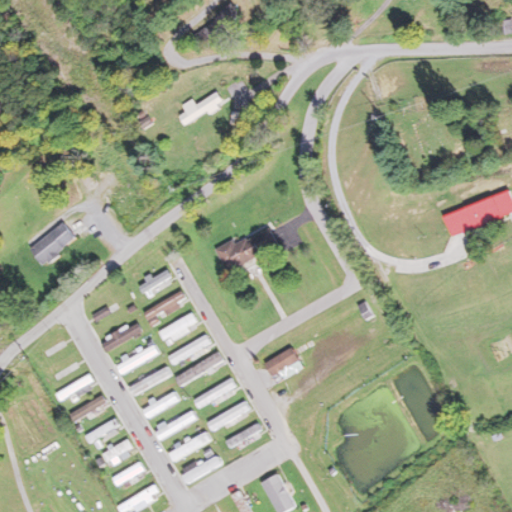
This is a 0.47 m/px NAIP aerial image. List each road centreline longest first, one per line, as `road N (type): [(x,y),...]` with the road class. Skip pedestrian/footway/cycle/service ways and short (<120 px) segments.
road 1 (residential): [(0,365),(125,254),(226,182),(311,70),(355,53)]
road 2 (residential): [(355,53),(325,94),(305,150),(311,200),(354,281),(234,353)]
road 3 (residential): [(68,308),(181,504),(286,443)]
road 4 (residential): [(355,53),(511,49)]
